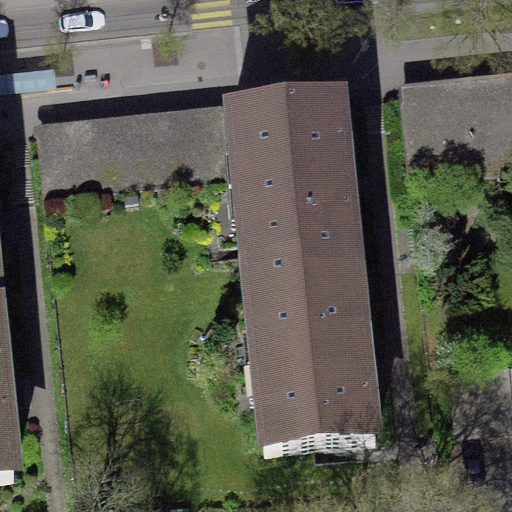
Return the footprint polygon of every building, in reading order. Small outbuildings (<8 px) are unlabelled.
[(511,91),(495,93),(400,103),(408,183),(511,172),(511,91)] [(245,270),(305,264),(307,281),(357,276),(351,217),(347,217),(344,186),(341,155),(345,155),(340,109),(325,111),(302,113),(285,115),(230,121),(234,168),(239,167),(241,180),(246,234),(241,234),(245,270)] [(44,200),(241,180),(239,167),(234,168),(230,121),(134,130),(38,140),(44,200)] [(259,412),(264,459),(375,448),(370,402),(366,403),(363,371),(360,340),(364,339),(357,276),(307,281),(305,264),(245,270),(252,344),(257,344),(264,412),(259,412)] [(0,486),(13,485),(5,411),(15,410),(14,395),(12,380),(2,381),(0,358),(0,486)] [(511,373),(448,380),(454,440),(511,434),(511,373)]
